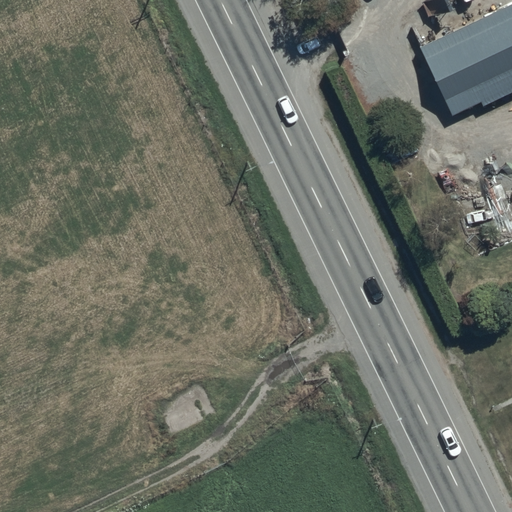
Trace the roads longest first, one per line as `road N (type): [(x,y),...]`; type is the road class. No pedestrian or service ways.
road 1 (secondary): [(469,511),(220,0)]
road 2 (track): [(376,320),(297,361),(202,452),(78,511)]
